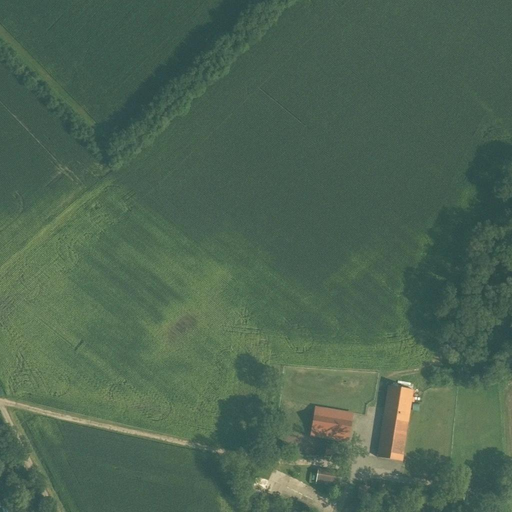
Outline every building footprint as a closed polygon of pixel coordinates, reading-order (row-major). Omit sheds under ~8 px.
[(413,390),(388,386),(377,458),(401,462),(440,468),(444,442),(405,436),(411,402),(413,403),(414,398),(412,398),(413,390)] [(351,414),(316,409),(311,436),(327,439),(347,442),(351,414)] [(326,445),(325,454),(338,456),(340,447),(326,445)] [(338,473),(316,471),(314,486),(336,488),(338,473)] [(272,483),(257,477),(249,496),(265,502),(272,483)]
